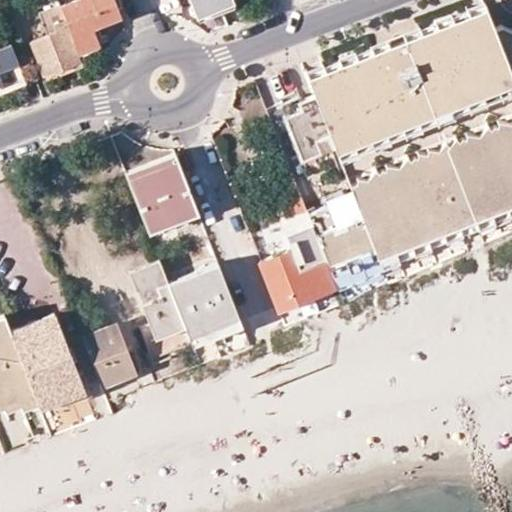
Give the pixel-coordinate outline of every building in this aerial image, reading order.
[(70,0),(59,4),(79,54),(99,46),(92,28),(120,17),(113,0),(70,0)] [(193,0),(199,12),(228,0),(193,0)] [(79,54),(59,4),(38,13),(47,34),(29,40),(43,76),(81,61),(79,54)] [(511,79),(511,75),(493,28),(484,5),(307,74),(315,95),(329,131),(335,148),(511,79)] [(511,30),(501,25),(493,28),(511,75),(511,30)] [(0,90),(4,89),(0,79),(0,74),(18,67),(9,42),(0,45),(0,90)] [(24,81),(18,67),(0,74),(0,79),(4,89),(24,81)] [(329,131),(315,95),(300,100),(298,96),(280,103),(301,156),(319,150),(314,137),(329,131)] [(353,194),(373,245),(377,255),(511,203),(511,118),(511,120),(498,120),(497,123),(490,126),(486,124),(479,133),(467,132),(465,135),(458,138),(454,136),(448,143),(443,141),(437,148),(428,148),(427,152),(418,151),(418,154),(409,157),(405,155),(398,164),(387,163),(385,166),(377,169),(375,168),(367,177),(358,176),(356,181),(349,183),(353,194)] [(173,151),(124,170),(127,178),(176,158),(173,151)] [(176,158),(127,178),(149,233),(198,214),(176,158)] [(307,212),(327,262),(373,245),(353,194),(307,212)] [(259,258),(279,309),(333,288),(320,257),(318,257),(309,235),(291,242),(292,245),(259,258)] [(168,281),(185,326),(192,343),(240,324),(216,263),(168,281)] [(9,328),(37,401),(40,409),(83,391),(52,311),(9,328)] [(37,401),(9,328),(2,312),(0,313),(0,406),(3,405),(4,409),(20,402),(22,407),(37,401)] [(119,323),(81,336),(100,390),(138,377),(119,323)] [(49,413),(53,429),(77,422),(72,406),(49,413)]
